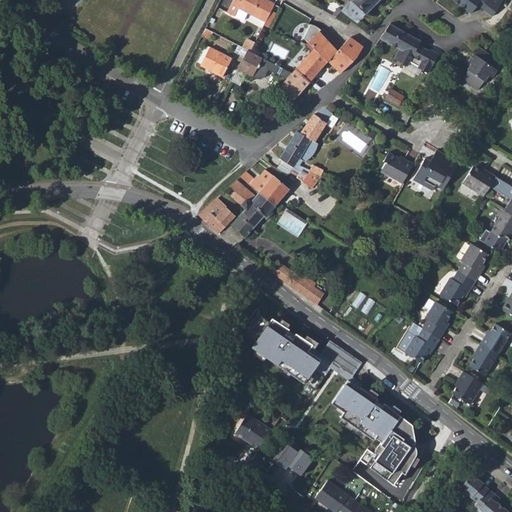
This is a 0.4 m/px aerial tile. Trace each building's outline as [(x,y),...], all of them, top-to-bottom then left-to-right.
[(227,12),(234,16),(239,8),(247,12),(265,23),(275,5),(265,0),(234,0),(232,3),(227,12)] [(352,0),(351,2),(365,15),(379,0),(352,0)] [(451,0),(454,1),(476,15),(481,7),(496,16),(505,0),(451,0)] [(234,16),(242,20),(247,12),(239,8),(234,16)] [(420,44),(422,42),(393,25),(388,30),(382,37),(401,48),(396,59),(409,66),(412,62),(419,66),(419,67),(429,73),(438,55),(421,45),(420,44)] [(337,52),(319,33),(308,26),(301,39),(308,45),(312,50),(313,50),(326,64),(328,62),(337,52)] [(245,37),(240,47),(246,50),(249,52),(254,42),(245,37)] [(349,38),(337,52),(328,62),(331,67),(340,74),(353,61),(353,60),(362,47),(349,38)] [(208,44),(198,63),(219,75),(230,56),(208,44)] [(473,65),(464,79),(480,89),(490,76),(493,79),(503,66),(481,49),(471,63),(473,65)] [(272,91),(283,102),(286,105),(308,84),(293,70),(290,73),(249,52),(246,50),(234,72),(247,78),(251,80),(254,80),(257,80),(259,78),(261,76),(262,72),(281,81),(272,91)] [(312,50),(293,70),(308,84),(322,70),(326,64),(313,50),(312,50)] [(228,84),(240,90),(247,78),(234,72),(228,84)] [(390,90),(385,99),(401,107),(406,97),(390,90)] [(297,134),(296,133),(281,159),(285,162),(294,168),(300,159),(303,155),(309,159),(312,157),(313,156),(314,154),(315,154),(316,152),(317,149),(318,148),(318,145),(312,141),(329,115),(318,107),(316,109),(311,114),(297,134)] [(256,113),(246,124),(253,131),(263,120),(256,113)] [(424,158),(411,179),(432,191),(434,187),(442,191),(458,164),(436,152),(431,161),(424,158)] [(380,172),(403,185),(413,166),(389,154),(380,172)] [(300,159),(294,168),(297,170),(303,161),(300,159)] [(294,168),(285,162),(279,171),(287,177),(294,168)] [(315,168),(313,173),(320,177),(323,178),(326,173),(315,168)] [(465,184),(485,196),(496,178),(488,173),(487,176),(474,169),(465,184)] [(255,181),(246,174),(241,179),(259,193),(274,206),(278,203),(288,190),(264,170),(255,181)] [(308,174),(302,171),(297,179),(312,190),(320,177),(313,173),(309,171),(308,174)] [(323,178),(320,177),(312,190),(323,178)] [(256,197),(238,182),(229,189),(237,195),(234,199),(244,210),(230,227),(243,238),(263,216),(265,218),(278,203),(274,206),(259,193),(256,197)] [(226,206),(217,199),(198,216),(220,235),(235,218),(224,208),(226,206)] [(307,224),(286,210),(276,225),(297,240),(307,224)] [(511,215),(504,211),(492,232),(487,229),(480,241),(496,250),(502,240),(506,242),(511,232),(511,215)] [(506,242),(502,240),(496,250),(500,253),(506,242)] [(463,261),(458,270),(476,281),(482,272),(480,271),(489,255),(471,244),(461,260),(463,261)] [(280,265),(273,274),(280,279),(287,285),(294,275),(280,265)] [(294,275),(287,285),(316,306),(323,296),(330,287),(307,268),(300,276),(296,273),(294,275)] [(471,290),(476,281),(458,270),(453,277),(450,276),(439,292),(458,304),(468,287),(471,290)] [(511,292),(502,309),(511,315),(511,292)] [(442,328),(453,311),(434,300),(424,317),(427,319),(423,326),(440,336),(444,330),(442,328)] [(272,319),(257,310),(242,332),(256,341),(252,347),(316,391),(335,364),(320,353),(311,347),(313,343),(298,333),(295,337),(287,332),(290,327),(274,316),(272,319)] [(483,335),(479,342),(497,353),(509,332),(495,323),(487,337),(483,335)] [(435,344),(440,336),(423,326),(418,334),(415,332),(402,351),(420,362),(432,343),(435,344)] [(364,370),(367,366),(330,340),(320,353),(335,364),(351,376),(354,373),(356,374),(358,374),(360,373),(363,369),(364,370)] [(484,373),(497,353),(479,342),(474,350),(476,352),(470,363),(484,373)] [(470,403),(483,382),(463,369),(459,375),(461,376),(452,391),(470,403)] [(399,416),(348,379),(330,403),(335,406),(333,408),(374,438),(377,435),(383,439),(391,428),(399,416)] [(235,434),(258,449),(271,429),(247,414),(235,434)] [(416,444),(391,428),(383,439),(375,452),(368,447),(362,457),(397,485),(416,455),(416,444)] [(299,450),(286,441),(273,459),(286,469),(289,466),(299,450)] [(316,457),(301,447),(299,450),(289,466),(303,476),(316,457)] [(460,490),(477,504),(488,490),(482,485),(482,484),(472,475),(460,490)] [(314,496),(335,511),(344,511),(355,498),(328,478),(314,496)] [(492,500),(495,496),(488,490),(477,504),(475,506),(483,511),(503,511),(506,509),(497,502),(497,504),(492,500)] [(373,511),(355,498),(344,511),(373,511)]
